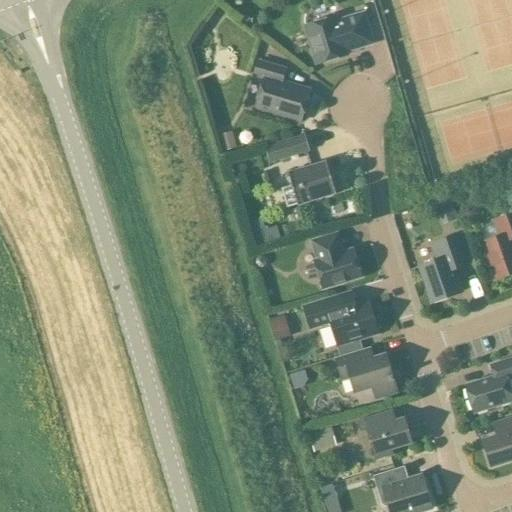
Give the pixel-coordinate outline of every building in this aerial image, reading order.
[(373,44),(364,14),(337,23),(335,18),(306,27),(317,64),(347,56),(345,52),(373,44)] [(301,122),(310,91),(282,82),(285,70),(258,62),(254,75),(264,78),(255,109),(301,122)] [(272,163),(308,151),(304,136),(267,147),(272,163)] [(234,149),(231,137),(219,140),(222,152),(234,149)] [(298,205),(336,194),(327,162),(288,173),(292,186),(282,189),(287,208),(298,205)] [(437,198),(443,222),(454,219),(448,195),(437,198)] [(495,281),(511,274),(511,213),(494,220),(500,237),(482,243),(495,281)] [(343,253),(337,234),(312,242),(318,261),(315,262),(323,289),(361,277),(353,250),(343,253)] [(432,303),(461,293),(453,270),(469,264),(459,235),(433,245),(437,256),(435,262),(420,267),(432,303)] [(334,312),(330,298),(303,307),(310,329),(330,323),(337,346),(379,334),(369,301),(334,312)] [(275,339),(291,334),(285,315),(269,320),(275,339)] [(367,361),(363,350),(336,358),(342,379),(350,376),(355,392),(373,386),(376,398),(396,392),(385,355),(367,361)] [(474,413),(511,401),(511,394),(507,380),(511,378),(511,359),(491,366),(494,377),(465,386),(474,413)] [(387,424),(384,412),(357,421),(361,433),(368,430),(376,459),(393,454),(391,449),(412,443),(404,419),(387,424)] [(490,467),(511,460),(511,418),(503,422),(507,433),(482,441),(490,467)] [(308,429),(314,450),(331,446),(325,424),(308,429)] [(403,482),(399,468),(373,476),(382,505),(385,507),(389,506),(390,511),(417,511),(431,508),(422,476),(403,482)] [(325,502),(336,498),(331,484),(321,488),(320,488),(325,502)]
